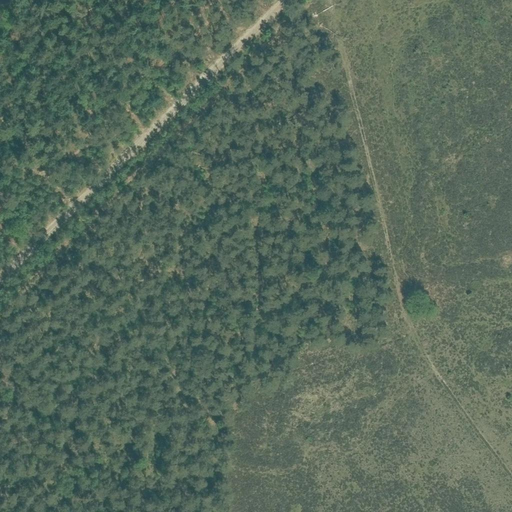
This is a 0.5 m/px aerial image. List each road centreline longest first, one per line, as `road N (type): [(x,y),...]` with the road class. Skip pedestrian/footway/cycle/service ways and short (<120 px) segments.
road 1 (track): [(511,471),(419,336),(398,284),(332,0)]
road 2 (track): [(0,280),(290,0)]
